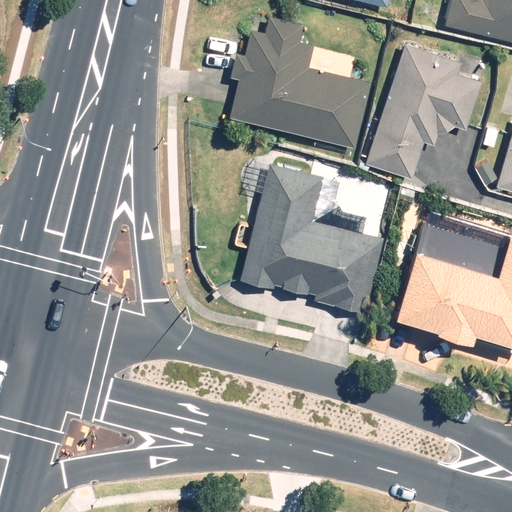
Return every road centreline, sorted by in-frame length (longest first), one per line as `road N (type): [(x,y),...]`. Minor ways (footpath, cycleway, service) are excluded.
road 1 (secondary): [(112,0),(159,313),(234,366)]
road 2 (secondary): [(107,0),(12,311)]
road 3 (residential): [(234,366),(468,437),(511,479)]
road 4 (residential): [(260,437),(0,377)]
road 5 (secondary): [(260,437),(185,445),(61,477),(33,491),(19,511)]
road 6 (residential): [(511,479),(457,483),(260,437)]
road 7 (residential): [(12,311),(234,366)]
road 8 (secondary): [(0,199),(105,0)]
